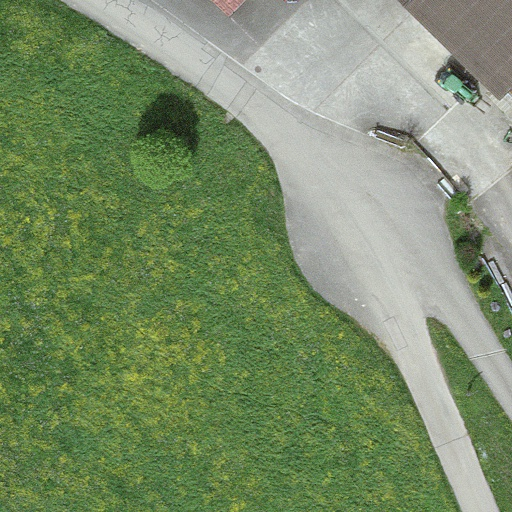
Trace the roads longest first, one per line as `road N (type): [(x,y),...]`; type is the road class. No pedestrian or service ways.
road 1 (unclassified): [(480,511),(416,361),(316,168),(245,99),(97,0)]
road 2 (track): [(346,220),(455,307),(511,393)]
